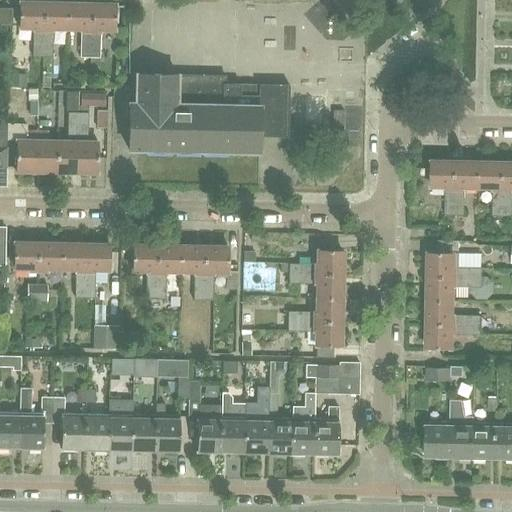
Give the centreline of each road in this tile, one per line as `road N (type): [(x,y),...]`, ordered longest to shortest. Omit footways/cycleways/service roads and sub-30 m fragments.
road 1 (residential): [(0,202),(387,211)]
road 2 (residential): [(380,511),(387,211)]
road 3 (residential): [(387,211),(387,121),(511,122)]
